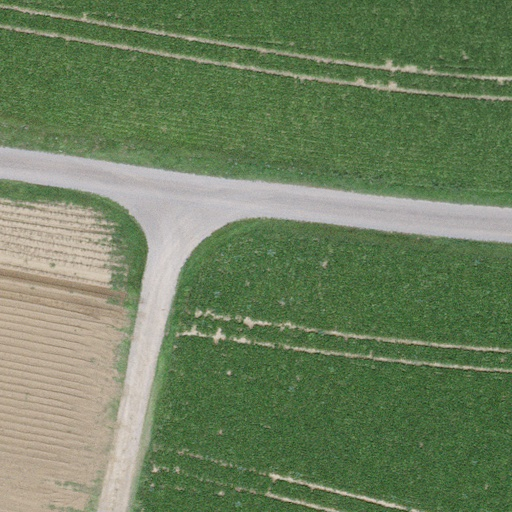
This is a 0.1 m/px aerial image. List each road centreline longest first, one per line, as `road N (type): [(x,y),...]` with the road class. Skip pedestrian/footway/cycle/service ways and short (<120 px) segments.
road 1 (track): [(0,162),(184,193),(511,229)]
road 2 (track): [(109,511),(184,193)]
